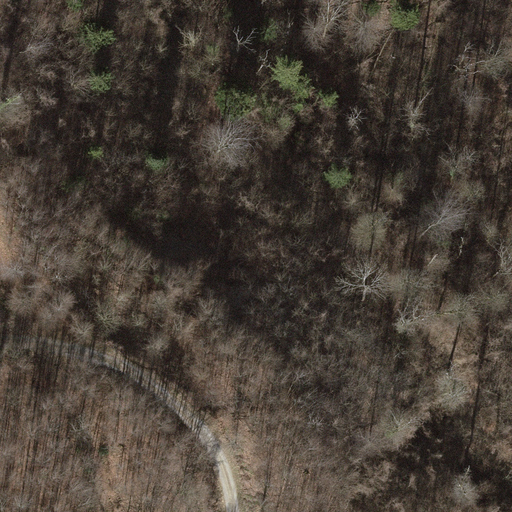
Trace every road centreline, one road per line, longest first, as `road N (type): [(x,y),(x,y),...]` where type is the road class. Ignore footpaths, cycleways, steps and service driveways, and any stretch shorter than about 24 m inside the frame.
road 1 (track): [(133,0),(167,75),(258,154),(344,247)]
road 2 (track): [(0,342),(96,356),(158,386),(210,440),(235,511)]
